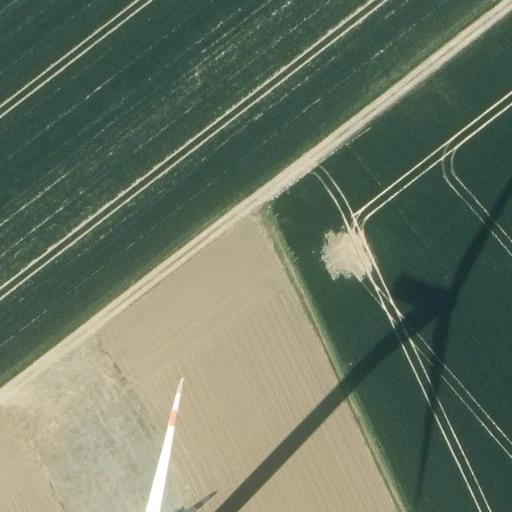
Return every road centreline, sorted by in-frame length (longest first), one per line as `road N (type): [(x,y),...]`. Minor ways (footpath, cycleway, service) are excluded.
road 1 (track): [(267,206),(408,511)]
road 2 (track): [(0,408),(267,206)]
road 3 (track): [(267,206),(511,10)]
